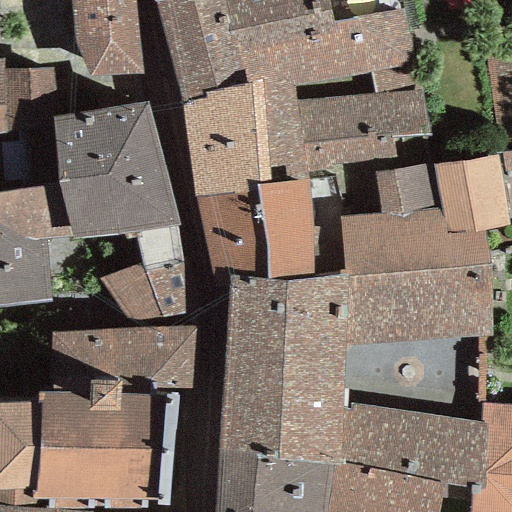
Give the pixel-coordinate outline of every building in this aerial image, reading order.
[(90,77),(146,75),(134,0),(68,0),(74,44),(90,77)] [(182,106),(194,199),(258,193),(256,185),(271,184),(261,81),(246,82),(245,69),(233,73),(222,0),(187,0),(156,5),(182,106)] [(430,136),(403,10),(332,23),(327,0),(222,0),(233,73),(245,69),(246,82),(261,81),(271,184),(308,182),(305,173),(331,170),(330,165),(395,158),(393,139),(430,136)] [(511,52),(486,56),(498,152),(511,149),(511,52)] [(5,59),(0,59),(0,134),(9,134),(5,70),(5,59)] [(52,118),(58,117),(53,70),(5,70),(9,134),(54,129),(52,118)] [(163,166),(146,102),(58,117),(52,118),(54,129),(57,181),(163,166)] [(508,227),(495,156),(435,165),(442,210),(445,235),(484,232),(508,227)] [(379,214),(442,210),(435,165),(374,172),(379,214)] [(177,226),(163,166),(57,181),(57,185),(72,238),(82,236),(134,231),(177,226)] [(258,193),(194,199),(214,286),(227,284),(228,276),(313,277),(308,182),(271,184),(256,185),(258,193)] [(0,191),(0,308),(47,303),(49,298),(87,298),(82,236),(72,238),(57,185),(0,191)] [(346,345),(491,338),(484,232),(445,235),(442,210),(379,214),(340,216),(345,277),(313,277),(228,276),(227,284),(218,449),(276,455),(276,461),(332,468),(334,461),(390,474),(442,485),(470,487),(481,487),(486,424),(480,423),(350,404),(350,412),(342,411),(346,345)] [(193,309),(177,226),(134,231),(142,265),(96,280),(131,329),(194,326),(193,309)] [(131,329),(51,333),(50,394),(88,392),(89,381),(120,381),(120,389),(190,390),(194,326),(131,329)] [(466,403),(502,386),(487,356),(451,373),(466,403)] [(0,403),(0,501),(35,504),(34,499),(45,499),(45,508),(167,510),(177,396),(119,393),(120,389),(120,381),(89,381),(88,392),(50,394),(38,393),(37,404),(0,403)] [(486,424),(481,487),(470,487),(469,511),(511,511),(511,406),(482,404),(480,423),(486,424)] [(276,455),(218,449),(211,511),(324,511),(332,468),(276,461),(276,455)] [(324,511),(381,511),(390,474),(334,461),(332,468),(324,511)] [(437,511),(442,485),(390,474),(381,511),(437,511)]
